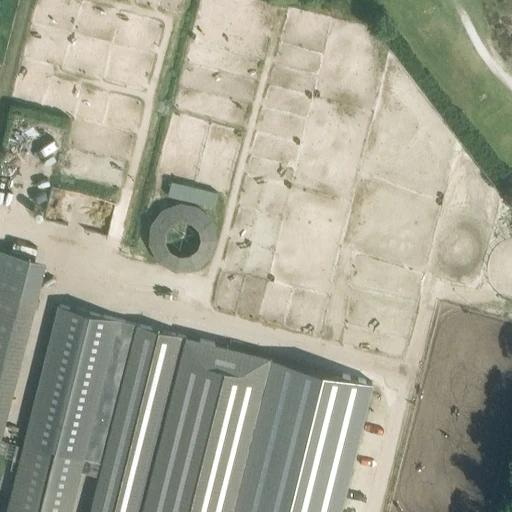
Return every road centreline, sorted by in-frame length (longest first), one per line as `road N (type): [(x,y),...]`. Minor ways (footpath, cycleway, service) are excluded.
road 1 (track): [(371,511),(404,378),(164,317),(137,299),(115,269),(111,247)]
road 2 (track): [(282,10),(199,326)]
road 3 (track): [(102,0),(169,17),(111,247)]
